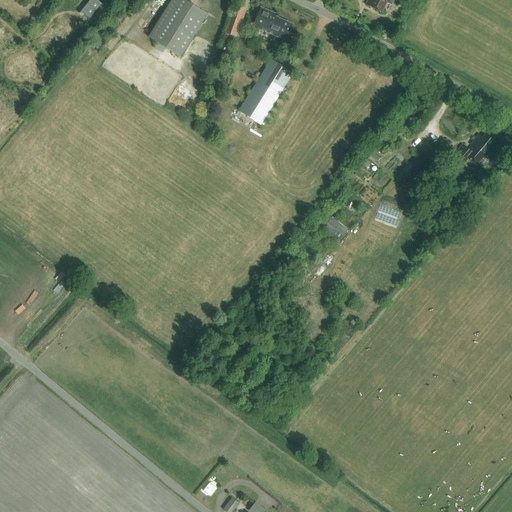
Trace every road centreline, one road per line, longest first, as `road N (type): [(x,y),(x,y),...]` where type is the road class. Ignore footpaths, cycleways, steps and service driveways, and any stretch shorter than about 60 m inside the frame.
road 1 (unclassified): [(205,511),(0,342)]
road 2 (residential): [(511,120),(292,0)]
